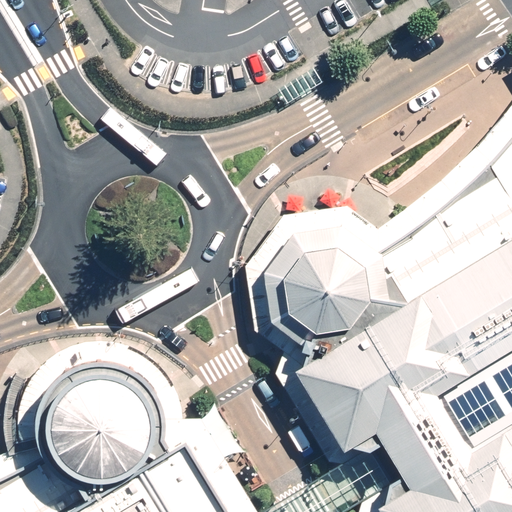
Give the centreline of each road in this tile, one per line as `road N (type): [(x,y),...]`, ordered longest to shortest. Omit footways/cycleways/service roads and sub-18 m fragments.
road 1 (unclassified): [(151,147),(191,167),(212,209),(205,251),(176,281),(131,290),(101,278),(71,239),(70,202)]
road 2 (unclassified): [(70,202),(45,96),(0,24)]
road 3 (unclassified): [(32,0),(86,96),(151,147)]
